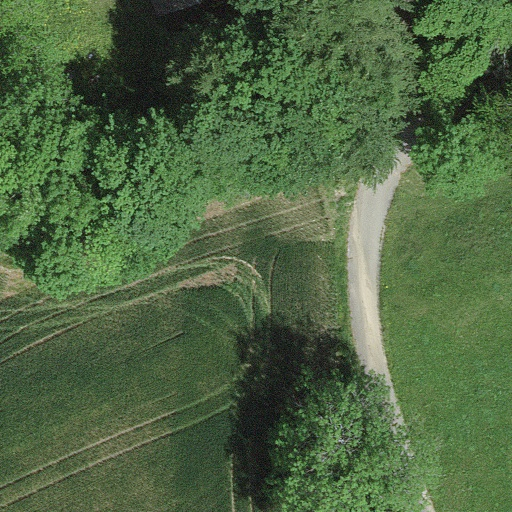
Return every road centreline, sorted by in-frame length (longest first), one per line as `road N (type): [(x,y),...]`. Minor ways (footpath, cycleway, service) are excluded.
road 1 (track): [(421,511),(374,377),(383,147)]
road 2 (track): [(415,0),(383,147),(511,81)]
